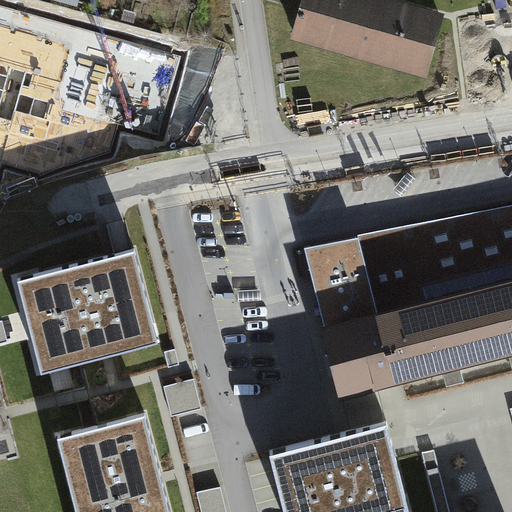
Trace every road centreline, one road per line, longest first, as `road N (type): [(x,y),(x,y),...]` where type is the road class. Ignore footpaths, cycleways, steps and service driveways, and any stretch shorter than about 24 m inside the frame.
road 1 (residential): [(274,166),(511,131)]
road 2 (residential): [(101,225),(97,197),(274,166)]
road 3 (unclassified): [(249,0),(274,166)]
